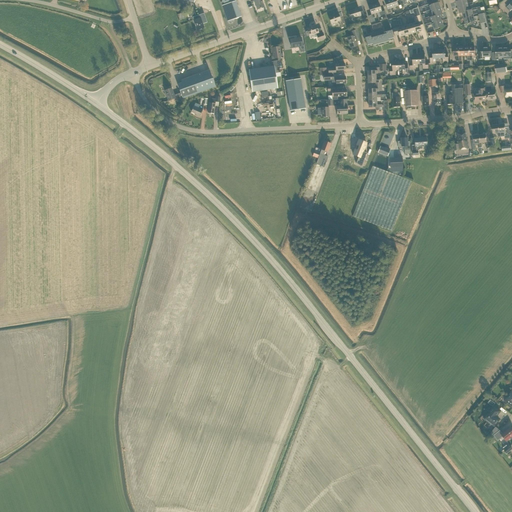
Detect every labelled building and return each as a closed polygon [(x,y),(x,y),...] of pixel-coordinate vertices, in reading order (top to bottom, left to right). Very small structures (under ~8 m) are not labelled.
[(233,21),(233,20),(233,19),(241,16),(235,0),(221,0),(222,2),(221,3),(228,22),(229,23),(230,23),(232,23),(233,21)] [(255,0),(254,0),(257,10),(264,7),(261,0),(255,0)] [(390,9),(392,8),(389,0),(386,0),(384,1),(388,13),(391,12),(390,9)] [(395,0),(389,0),(392,8),(395,7),(396,10),(399,10),(395,0)] [(431,11),(440,8),(438,2),(429,5),(429,4),(424,6),(424,8),(429,7),(430,10),(431,11)] [(379,12),(380,16),(381,15),(382,19),(387,18),(385,11),(382,12),(379,3),(373,4),(376,13),(379,12)] [(467,4),(468,5),(458,7),(459,13),(462,13),(469,11),(468,6),(473,5),(472,3),(467,4)] [(368,6),(371,15),(368,16),(370,22),(374,21),(373,18),(375,17),(373,14),(376,13),(373,4),(368,6)] [(430,10),(426,12),(426,14),(431,12),(432,16),(429,17),(430,18),(432,17),(433,17),(439,15),(442,14),(440,8),(431,11),(430,10)] [(474,16),(473,15),(472,11),(477,10),(477,8),(472,9),(472,10),(469,11),(462,13),(464,18),(474,16)] [(359,16),(360,20),(365,18),(363,11),(360,12),(359,9),(349,12),(351,18),(359,16)] [(475,22),(474,17),(479,16),(478,13),(473,15),(474,16),(464,18),(465,24),(471,23),(471,25),(475,24),(475,22)] [(194,20),(197,30),(204,28),(203,24),(207,22),(204,14),(193,17),(194,20)] [(343,16),(339,17),(338,14),(328,17),(331,24),(339,21),(341,28),(346,26),(343,16)] [(426,20),(430,19),(431,22),(432,24),(441,20),(439,15),(433,17),(432,17),(430,18),(429,17),(422,19),(424,23),(426,22),(425,20),(426,20)] [(414,19),(412,20),(415,32),(421,31),(419,22),(415,23),(414,19)] [(404,35),(401,23),(400,20),(398,20),(400,27),(393,29),(395,37),(398,36),(399,37),(404,35)] [(410,34),(415,32),(412,20),(410,20),(411,24),(407,25),(410,34)] [(438,28),(443,26),(441,20),(432,24),(431,22),(424,25),(426,29),(428,28),(427,26),(432,25),(433,29),(434,29),(434,30),(438,29),(438,28)] [(371,25),(373,31),(382,28),(380,22),(371,25)] [(404,35),(410,34),(407,25),(404,26),(403,22),(401,23),(404,35)] [(307,32),(306,33),(307,36),(308,36),(310,36),(311,38),(317,36),(319,41),(325,39),(323,35),(321,29),(317,30),(316,26),(307,29),(308,31),(307,32)] [(360,41),(359,37),(357,30),(352,31),(353,36),(347,38),(350,48),(358,46),(356,42),(360,41)] [(301,38),(290,40),(291,48),(300,46),(301,52),(305,52),(304,45),(302,46),(301,38)] [(278,61),(278,63),(281,62),(279,47),(272,48),(274,58),(277,58),(278,61)] [(490,57),(490,47),(482,48),(482,53),(479,53),(479,59),(485,59),(485,57),(490,57)] [(448,53),(445,53),(445,48),(439,49),(439,58),(443,58),(443,63),(448,63),(448,53)] [(503,48),(496,48),(496,53),(493,53),(493,60),(498,59),(498,57),(503,57),(503,48)] [(511,48),(503,48),(503,57),(508,57),(508,59),(511,58),(511,52),(511,53),(511,48)] [(433,54),(430,54),(430,64),(436,63),(436,61),(439,61),(439,58),(439,49),(436,49),(436,50),(433,50),(433,54)] [(419,64),(419,54),(413,55),(413,63),(410,63),(410,69),(416,69),(416,64),(419,64)] [(419,64),(423,64),(423,69),(428,69),(428,62),(425,63),(425,56),(421,56),(421,54),(419,54),(419,64)] [(393,69),(390,69),(390,75),(396,75),(396,70),(399,70),(399,60),(396,60),(396,62),(393,62),(393,69)] [(401,60),(399,60),(399,70),(403,70),(403,75),(408,75),(408,68),(408,64),(405,64),(405,61),(405,60),(401,60)] [(271,62),(272,67),(249,70),(252,92),(277,88),(275,73),(280,73),(278,63),(278,61),(271,62)] [(335,64),(336,68),(328,68),(329,75),(336,74),(336,71),(345,70),(344,63),(335,64)] [(381,71),(386,71),(386,64),(385,64),(385,63),(382,64),(382,65),(380,65),(380,68),(375,68),(375,71),(368,71),(368,75),(367,75),(367,77),(376,77),(376,73),(381,73),(381,71)] [(496,74),(507,72),(505,64),(495,65),(496,74)] [(174,99),(175,101),(178,100),(181,99),(183,99),(215,87),(209,70),(181,80),(182,83),(177,84),(181,93),(174,95),(172,88),(165,91),(168,101),(174,99)] [(377,80),(376,77),(367,77),(367,80),(368,80),(369,83),(375,83),(375,86),(382,86),(382,80),(377,80)] [(301,79),(286,81),(290,111),(305,109),(301,79)] [(447,95),(447,105),(463,104),(462,88),(458,89),(458,85),(452,85),(452,91),(450,92),(450,95),(447,95)] [(369,96),(377,95),(377,92),(382,91),(382,86),(375,86),(376,89),(367,89),(367,96),(369,96)] [(486,92),(487,92),(488,100),(496,99),(496,91),(492,91),(492,86),(486,86),(486,92)] [(505,92),(505,98),(511,97),(511,86),(504,87),(504,86),(500,87),(501,93),(505,92)] [(346,89),(334,90),(334,87),(327,87),(327,91),(332,91),(332,100),(338,100),(337,97),(346,96),(346,89)] [(486,100),(485,89),(485,87),(477,88),(478,91),(479,91),(479,93),(473,94),(474,103),(481,103),(480,101),(486,100)] [(405,91),(406,107),(418,106),(417,90),(405,91)] [(433,93),(433,99),(434,99),(434,105),(441,105),(441,99),(442,99),(441,92),(433,93)] [(346,100),(344,100),(333,100),(334,106),(337,106),(337,112),(337,114),(340,114),(347,113),(347,106),(346,106),(346,100)] [(377,101),(368,102),(368,104),(369,104),(369,108),(376,107),(376,110),(378,110),(382,110),(383,110),(382,105),(377,105),(377,101)] [(195,103),(191,112),(196,114),(195,115),(200,117),(203,109),(199,107),(200,105),(195,103)] [(322,115),(322,117),(329,117),(328,107),(322,108),(322,109),(318,109),(318,115),(322,115)] [(499,133),(500,133),(501,137),(507,136),(507,138),(510,138),(509,131),(509,129),(505,129),(505,124),(498,125),(499,133)] [(500,133),(499,133),(498,125),(492,126),(493,134),(498,133),(498,137),(501,137),(500,133)] [(455,151),(469,149),(467,138),(466,138),(466,133),(458,134),(458,138),(459,144),(454,145),(455,151)] [(486,134),(479,135),(480,143),(481,143),(485,143),(486,147),(488,147),(488,142),(487,142),(486,134)] [(481,143),(480,143),(479,135),(473,136),(474,144),(479,143),(480,148),(482,147),(481,143)] [(405,154),(410,154),(409,142),(407,142),(407,138),(401,138),(401,142),(398,142),(398,147),(401,147),(404,147),(405,154)] [(413,155),(418,155),(418,150),(421,148),(421,146),(427,146),(426,138),(414,139),(415,145),(412,146),(413,155)] [(356,163),(362,166),(367,153),(363,151),(367,143),(359,140),(353,155),(358,157),(356,163)] [(322,150),(320,154),(324,156),(325,151),(328,152),(331,144),(324,141),(321,150),(322,150)] [(378,152),(387,156),(390,150),(380,147),(378,152)] [(327,157),(324,156),(320,154),(316,164),(324,167),(327,157)] [(403,167),(402,158),(390,158),(390,168),(403,167)] [(392,231),(412,181),(372,166),(352,216),(392,231)] [(490,412),(487,415),(486,415),(483,419),(487,422),(488,421),(494,426),(499,419),(496,416),(500,411),(495,406),(490,412)] [(511,428),(510,427),(502,434),(500,431),(494,435),(498,440),(503,436),(506,441),(510,439),(511,439),(511,437),(511,428)]
